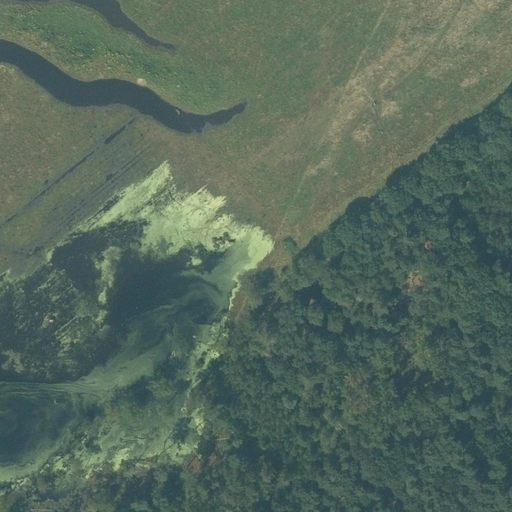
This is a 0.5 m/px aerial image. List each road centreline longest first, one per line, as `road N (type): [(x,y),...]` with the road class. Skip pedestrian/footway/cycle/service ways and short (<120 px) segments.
road 1 (track): [(511,311),(397,188),(231,313),(0,509)]
road 2 (track): [(419,511),(231,313)]
